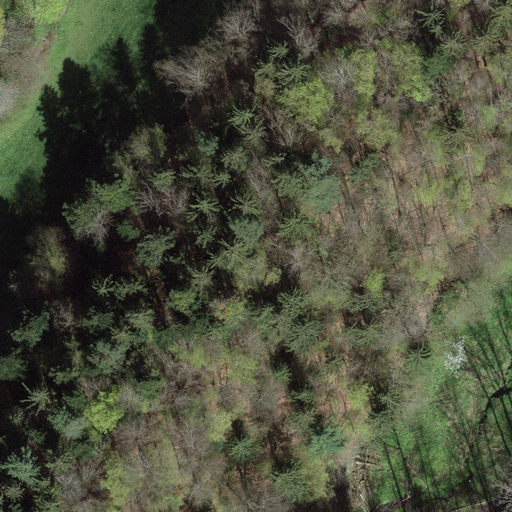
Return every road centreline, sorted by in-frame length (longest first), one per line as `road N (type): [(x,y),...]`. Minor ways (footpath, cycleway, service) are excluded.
road 1 (track): [(511,203),(456,268),(359,416),(342,484),(348,511)]
road 2 (track): [(151,186),(193,152),(277,57),(383,0)]
road 3 (track): [(415,137),(480,96),(511,52)]
